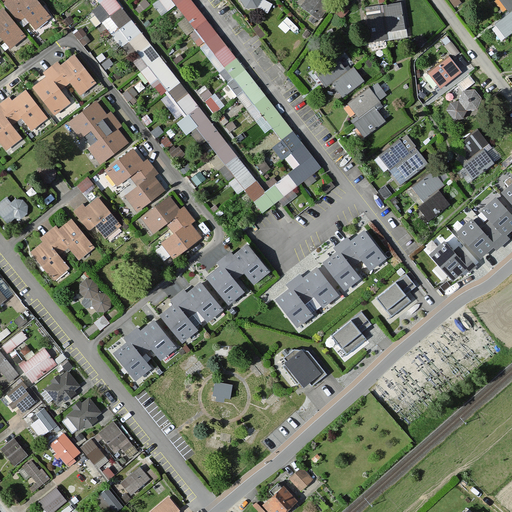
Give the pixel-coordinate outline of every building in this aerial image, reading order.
[(13,0),(8,0),(3,5),(19,24),(25,21),(34,31),(51,16),(36,0),(17,0),(16,2),(13,0)] [(187,0),(158,0),(159,0),(152,6),(161,18),(176,7),(185,19),(177,25),(187,37),(189,36),(199,49),(208,60),(218,72),(227,85),(237,98),(245,109),(247,111),(242,115),(250,124),(255,121),(256,123),(265,135),(272,130),(291,156),(285,160),(294,171),(278,184),(270,190),(265,194),(114,0),(95,0),(101,6),(93,12),(112,37),(121,49),(130,61),(140,73),(153,90),(155,88),(161,96),(165,94),(167,97),(161,101),(176,121),(182,117),(183,118),(176,124),(177,125),(187,138),(190,136),(200,148),(206,143),(214,154),(215,156),(209,161),(218,172),(219,171),(228,183),(234,178),(235,179),(235,180),(229,184),(238,196),(244,191),(261,213),(262,213),(267,209),(272,205),(274,203),(319,169),(187,0)] [(145,0),(140,5),(140,6),(134,11),(138,16),(145,11),(151,6),(145,0)] [(240,0),(240,1),(246,9),(257,9),(267,15),(273,6),(261,0),(240,0)] [(306,0),(307,1),(302,7),(320,21),(332,5),(326,0),(306,0)] [(458,0),(448,0),(455,9),(462,4),(458,0)] [(511,0),(500,0),(510,13),(511,11),(511,0)] [(387,6),(383,7),(385,14),(389,41),(408,38),(402,4),(387,6)] [(0,38),(1,37),(12,50),(26,38),(3,11),(0,13),(0,38)] [(511,11),(510,13),(495,25),(506,40),(511,35),(511,11)] [(385,14),(367,17),(372,51),(387,49),(386,42),(389,41),(385,14)] [(70,17),(64,21),(69,27),(75,22),(70,17)] [(258,25),(253,30),(261,39),(266,35),(258,25)] [(82,29),(74,35),(79,41),(85,36),(86,35),(82,29)] [(311,32),(307,29),(303,35),(307,38),(311,32)] [(85,36),(79,41),(83,47),(90,42),(85,36)] [(451,41),(447,36),(441,41),(445,46),(451,41)] [(424,38),(416,43),(419,48),(427,42),(424,38)] [(58,60),(51,66),(65,84),(72,79),(82,92),(96,80),(74,53),(61,63),(58,60)] [(102,54),(96,59),(100,64),(106,60),(102,54)] [(179,54),(172,59),(176,65),(183,60),(179,54)] [(427,74),(422,77),(433,92),(438,88),(441,90),(462,73),(450,58),(429,75),(427,74)] [(332,85),(351,70),(349,67),(345,70),(337,59),(315,75),(326,89),(332,85)] [(109,60),(101,66),(105,71),(113,65),(109,60)] [(365,63),(369,69),(373,66),(368,60),(365,63)] [(65,84),(51,66),(43,72),(46,75),(34,85),(56,113),(70,102),(60,89),(65,84)] [(332,85),(343,99),(365,83),(355,69),(354,68),(351,70),(332,85)] [(117,80),(123,76),(120,71),(114,75),(117,80)] [(351,122),(353,124),(381,103),(380,102),(387,97),(378,84),(348,106),(357,118),(351,122)] [(205,87),(197,93),(205,102),(213,96),(205,87)] [(132,88),(123,95),(129,103),(138,95),(132,88)] [(459,99),(450,101),(447,108),(455,119),(463,117),(466,110),(478,108),(482,98),(474,88),(464,90),(459,99)] [(10,96),(3,102),(17,120),(24,115),(34,128),(48,116),(26,89),(13,99),(10,96)] [(213,96),(205,102),(214,115),(224,107),(215,95),(213,96)] [(98,132),(116,117),(110,110),(107,113),(97,101),(69,122),(80,136),(93,126),(98,132)] [(17,120),(3,102),(0,104),(0,138),(8,149),(22,137),(12,125),(17,120)] [(381,103),(353,124),(354,126),(364,139),(386,122),(378,112),(384,107),(381,103)] [(147,116),(142,120),(147,127),(152,123),(147,116)] [(229,122),(224,116),(219,120),(224,127),(226,125),(229,122)] [(122,125),(116,117),(98,132),(103,138),(90,149),(101,163),(129,141),(119,128),(122,125)] [(232,123),(226,127),(230,133),(236,128),(232,123)] [(158,127),(151,133),(157,139),(164,134),(158,127)] [(490,143),(478,128),(452,148),(458,156),(455,157),(461,165),(483,148),(490,143)] [(89,130),(84,134),(90,141),(95,137),(89,130)] [(406,134),(379,154),(390,169),(417,148),(406,134)] [(241,135),(235,140),(238,144),(244,139),(241,135)] [(168,139),(162,143),(167,150),(173,146),(168,139)] [(174,146),(167,153),(176,164),(186,157),(179,148),(176,149),(174,146)] [(135,179),(153,165),(147,158),(143,160),(134,148),(106,169),(117,183),(130,173),(135,179)] [(417,148),(390,169),(390,170),(401,184),(406,179),(428,163),(417,148)] [(494,162),(483,148),(461,165),(462,167),(457,171),(462,177),(463,176),(467,182),(494,162)] [(262,159),(255,164),(263,176),(270,170),(262,159)] [(51,163),(44,163),(39,167),(37,173),(40,180),(48,182),(54,178),(56,170),(51,163)] [(159,172),(153,165),(135,179),(140,186),(127,196),(138,210),(166,188),(156,175),(159,172)] [(188,165),(180,171),(185,176),(193,170),(188,165)] [(442,167),(436,171),(441,178),(447,174),(442,167)] [(434,169),(407,190),(414,200),(416,199),(419,203),(439,189),(445,184),(434,169)] [(196,171),(188,178),(192,183),(200,177),(196,171)] [(87,176),(78,184),(83,191),(93,183),(87,176)] [(273,178),(266,184),(270,190),(278,184),(273,178)] [(511,182),(503,191),(511,201),(511,182)] [(332,183),(322,190),(325,194),(331,190),(335,187),(332,183)] [(385,184),(378,190),(385,198),(392,193),(385,184)] [(419,203),(417,205),(429,222),(451,205),(439,189),(419,203)] [(11,201),(7,195),(0,200),(0,211),(9,222),(16,217),(22,217),(28,212),(28,204),(23,199),(15,198),(11,201)] [(170,227),(189,212),(183,205),(179,208),(170,195),(142,217),(153,231),(166,221),(170,227)] [(511,225),(511,213),(496,196),(484,208),(493,218),(487,224),(503,242),(509,236),(505,231),(511,225)] [(118,221),(99,198),(86,209),(82,204),(75,210),(81,217),(78,219),(88,231),(96,225),(106,236),(121,224),(118,221)] [(195,220),(189,212),(170,227),(176,233),(163,244),(174,258),(202,236),(191,222),(195,220)] [(472,217),(457,230),(480,255),(493,244),(497,248),(503,242),(487,224),(482,228),(472,217)] [(56,225),(49,231),(63,249),(70,244),(80,257),(94,245),(72,218),(59,228),(56,225)] [(122,218),(118,221),(121,224),(125,228),(129,225),(122,218)] [(348,235),(342,240),(356,259),(361,256),(370,269),(386,257),(365,229),(351,239),(348,235)] [(63,249),(49,231),(41,237),(44,241),(32,250),(54,278),(68,267),(58,254),(63,249)] [(444,239),(430,253),(453,276),(465,265),(470,269),(476,264),(459,246),(455,250),(444,239)] [(356,259),(342,240),(334,245),(337,249),(323,259),(344,288),(360,276),(351,263),(356,259)] [(230,249),(224,254),(240,273),(244,269),(255,281),(270,269),(246,242),(233,253),(230,249)] [(240,273),(224,254),(217,260),(220,264),(207,275),(230,302),(245,289),(235,277),(240,273)] [(301,273),(294,277),(311,298),(315,294),(323,306),(338,294),(317,266),(305,275),(303,276),(301,273)] [(401,266),(396,271),(400,275),(405,271),(401,266)] [(406,274),(396,281),(405,293),(415,285),(406,274)] [(0,277),(0,285),(8,296),(14,291),(2,276),(0,277)] [(94,277),(86,277),(80,283),(79,291),(84,297),(82,299),(82,302),(86,307),(88,307),(91,306),(99,312),(104,312),(111,305),(111,298),(106,292),(99,292),(98,283),(94,277)] [(311,298),(294,277),(287,283),(289,287),(276,297),(297,325),(312,313),(304,303),(311,298)] [(184,287),(178,292),(194,311),(198,307),(208,319),(223,307),(200,280),(187,291),(184,287)] [(447,280),(440,285),(444,290),(451,285),(447,280)] [(376,297),(391,315),(411,300),(405,293),(396,281),(376,297)] [(194,311),(178,292),(171,298),(174,302),(161,313),(184,340),(199,327),(189,315),(194,311)] [(361,312),(351,320),(360,332),(371,323),(361,312)] [(22,314),(15,320),(20,326),(27,320),(22,314)] [(104,315),(94,322),(100,329),(109,322),(104,315)] [(137,325),(131,330),(147,349),(151,346),(161,358),(176,345),(153,318),(140,329),(137,325)] [(351,320),(332,336),(346,352),(365,337),(360,332),(351,320)] [(147,349),(131,330),(124,337),(127,340),(114,351),(137,378),(152,366),(142,353),(147,349)] [(22,332),(2,347),(7,354),(27,339),(22,332)] [(27,344),(21,349),(25,355),(32,351),(27,344)] [(285,360),(286,362),(283,365),(297,384),(301,381),(304,384),(309,381),(312,385),(327,374),(308,349),(304,349),(302,347),(298,349),(295,348),(283,357),(286,359),(285,360)] [(32,382),(56,365),(53,361),(45,349),(26,362),(25,361),(19,365),(32,382)] [(0,350),(0,373),(2,372),(10,381),(19,374),(0,350)] [(63,353),(53,361),(56,365),(57,364),(66,357),(63,353)] [(17,355),(12,358),(16,363),(21,361),(17,355)] [(68,360),(57,369),(59,372),(61,375),(68,369),(72,366),(68,360)] [(80,384),(68,369),(61,375),(59,372),(51,379),(53,381),(45,387),(48,390),(55,399),(58,403),(63,399),(65,402),(76,392),(74,389),(80,384)] [(23,380),(7,392),(9,394),(13,399),(9,402),(15,410),(18,407),(22,411),(23,410),(35,400),(29,392),(27,389),(25,387),(27,385),(23,380)] [(215,382),(212,396),(217,396),(217,400),(223,401),(224,398),(230,399),(232,385),(215,382)] [(275,392),(266,401),(271,406),(280,397),(275,392)] [(102,413),(90,398),(83,403),(81,400),(71,407),(74,410),(67,415),(79,431),(85,426),(87,428),(98,420),(96,417),(102,413)] [(44,408),(36,414),(40,419),(31,425),(40,438),(53,428),(57,425),(44,408)] [(114,420),(93,436),(98,442),(103,438),(114,452),(121,446),(124,451),(133,444),(114,420)] [(81,432),(75,436),(79,440),(84,436),(81,432)] [(64,434),(49,446),(56,455),(53,457),(57,461),(60,458),(66,466),(67,465),(69,468),(76,462),(73,460),(81,453),(64,434)] [(14,437),(1,447),(15,464),(27,453),(14,437)] [(91,438),(81,446),(94,463),(105,455),(91,438)] [(318,453),(312,458),(315,462),(321,458),(318,453)] [(31,459),(24,465),(37,481),(30,487),(33,491),(50,477),(41,467),(39,469),(31,459)] [(140,465),(121,482),(131,493),(150,477),(146,472),(140,465)] [(108,466),(103,470),(109,478),(114,474),(108,466)] [(313,479),(301,466),(289,477),(301,489),(313,479)] [(151,467),(146,472),(150,477),(153,480),(158,475),(151,467)] [(282,511),(297,499),(284,484),(263,502),(271,511),(282,511)] [(56,486),(39,500),(48,511),(50,511),(67,499),(56,486)] [(473,490),(484,501),(488,496),(477,486),(473,490)] [(116,511),(123,506),(108,487),(96,497),(107,511),(112,507),(115,511),(116,511)] [(131,499),(127,493),(122,497),(126,503),(131,499)] [(169,496),(150,511),(175,511),(176,511),(179,509),(169,496)] [(488,496),(484,501),(494,510),(498,507),(488,496)] [(266,511),(257,501),(253,504),(259,511),(266,511)]
